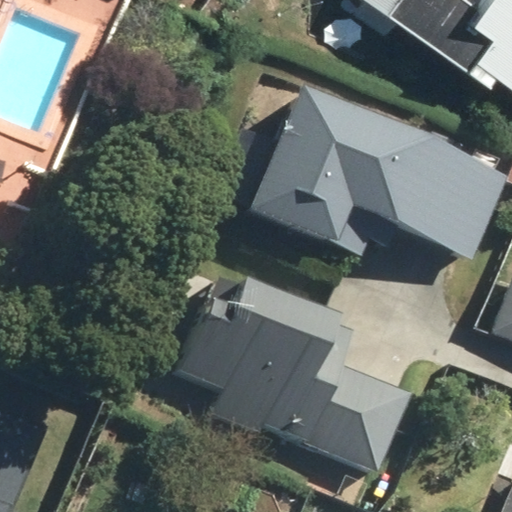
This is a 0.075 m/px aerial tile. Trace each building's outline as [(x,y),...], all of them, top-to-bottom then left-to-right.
[(511,0),(361,0),(468,76),(475,66),(507,89),(511,81),(511,0)] [(333,210),(457,260),(490,180),(289,99),(253,190),(329,221),(333,210)] [(480,337),(511,348),(511,281),(502,278),(480,337)] [(169,376),(212,393),(202,417),(248,436),(251,429),(367,476),(399,396),(328,367),(343,333),(228,286),(216,314),(198,307),(169,376)] [(492,511),(511,511),(511,469),(492,511)]
